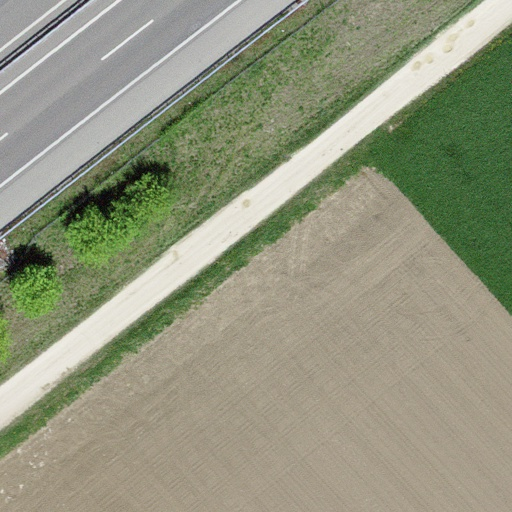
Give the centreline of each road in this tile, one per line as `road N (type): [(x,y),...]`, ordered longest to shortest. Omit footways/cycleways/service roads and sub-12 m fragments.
road 1 (track): [(0,406),(511,0)]
road 2 (motorway): [(0,139),(178,0)]
